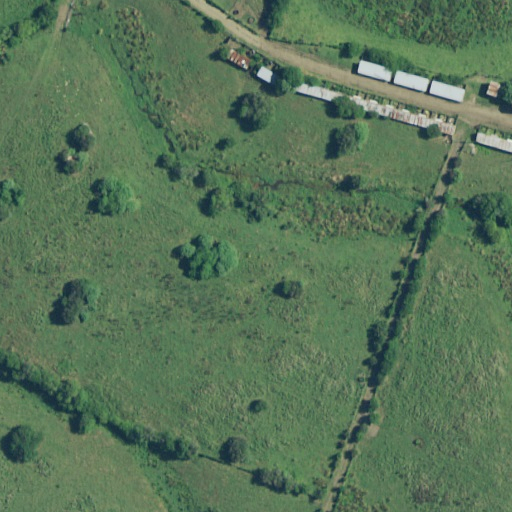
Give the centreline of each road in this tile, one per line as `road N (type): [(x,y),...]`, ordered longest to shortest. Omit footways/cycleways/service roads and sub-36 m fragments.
road 1 (track): [(473,111),(328,511)]
road 2 (track): [(198,0),(286,57),(511,121)]
